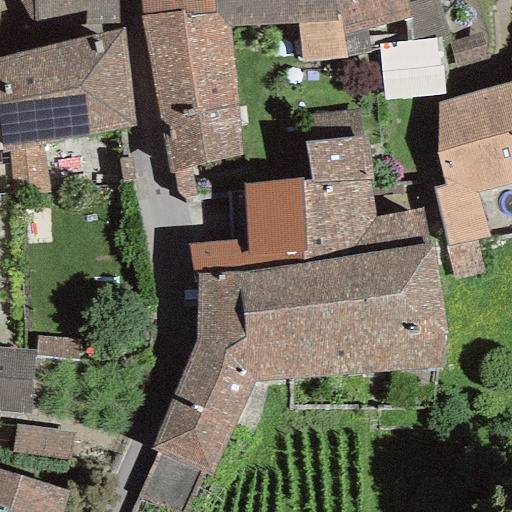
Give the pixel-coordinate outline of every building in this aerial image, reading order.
[(18,0),(31,24),(119,22),(119,0),(18,0)] [(213,0),(139,0),(141,15),(182,11),(182,16),(215,14),(213,0)] [(213,0),(215,14),(227,27),(297,23),(302,62),(346,58),(339,15),(335,16),(332,0),(213,0)] [(332,0),(335,16),(339,15),(346,58),(379,51),(378,45),(405,42),(402,21),(410,17),(406,0),(332,0)] [(237,108),(227,27),(215,14),(182,16),(182,11),(141,15),(159,126),(237,108)] [(134,126),(123,29),(0,58),(0,134),(3,153),(9,152),(42,145),(134,126)] [(487,59),(480,32),(448,41),(455,68),(487,59)] [(443,95),(439,39),(405,42),(378,45),(379,51),(383,100),(443,95)] [(431,188),(447,247),(489,236),(476,192),(511,182),(511,82),(437,104),(436,155),(445,185),(431,188)] [(159,126),(169,173),(173,172),(176,193),(185,199),(243,187),(243,184),(241,155),(237,108),(159,126)] [(360,137),(357,111),(306,116),(310,141),(360,137)] [(310,141),(305,142),(312,182),(300,183),(303,264),(321,261),(427,245),(422,208),(374,217),(368,180),(372,180),(366,136),(360,137),(310,141)] [(13,195),(48,194),(42,145),(9,152),(13,195)] [(300,183),(300,178),(243,184),(243,187),(245,239),(187,245),(194,274),(303,264),(300,183)] [(427,245),(321,261),(327,376),(450,365),(432,244),(427,245)] [(201,471),(211,476),(253,382),(327,376),(321,261),(303,264),(194,274),(194,337),(150,450),(159,454),(201,471)] [(79,340),(36,336),(35,356),(78,360),(79,340)] [(0,411),(28,413),(34,351),(0,348),(0,411)] [(72,433),(15,425),(11,452),(68,460),(72,433)] [(138,499),(169,511),(182,511),(201,471),(159,454),(138,499)] [(0,470),(0,511),(59,511),(66,492),(0,470)]
